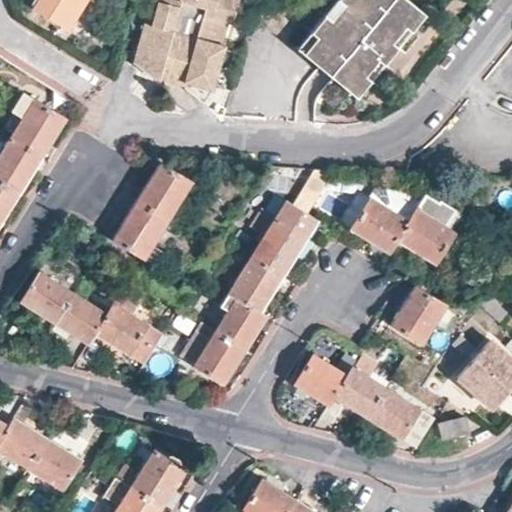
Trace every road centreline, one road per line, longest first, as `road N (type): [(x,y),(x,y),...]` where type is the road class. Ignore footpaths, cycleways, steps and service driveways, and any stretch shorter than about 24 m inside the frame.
road 1 (residential): [(511,6),(431,109),(382,144),(311,147),(124,124)]
road 2 (residential): [(511,448),(480,467),(421,473),(237,427)]
road 3 (residential): [(237,427),(0,373)]
road 4 (residential): [(0,282),(48,203),(124,124)]
road 5 (residential): [(237,427),(307,304),(341,288)]
